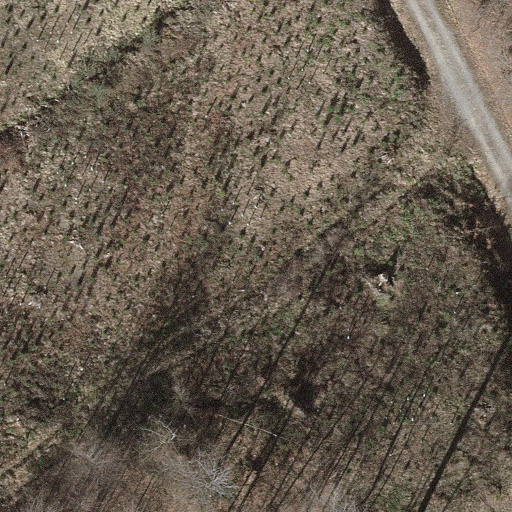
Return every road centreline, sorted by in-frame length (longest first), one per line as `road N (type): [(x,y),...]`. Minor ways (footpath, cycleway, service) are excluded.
road 1 (track): [(493,99),(0,483)]
road 2 (track): [(511,134),(445,0)]
